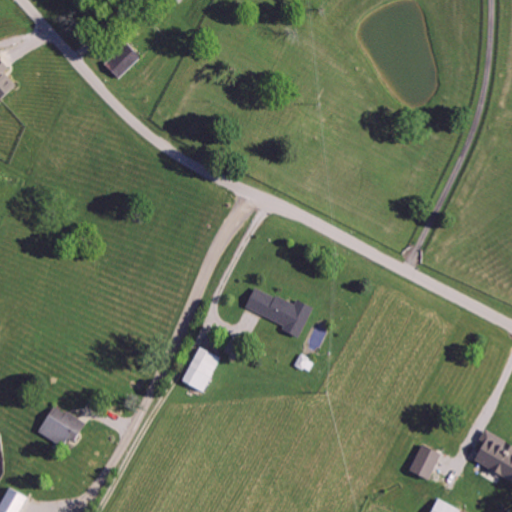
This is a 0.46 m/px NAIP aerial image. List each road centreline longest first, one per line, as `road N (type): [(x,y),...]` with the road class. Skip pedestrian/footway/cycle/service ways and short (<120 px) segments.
road 1 (residential): [(511,323),(188,162),(137,122),(23,0)]
road 2 (residential): [(254,193),(208,267),(128,448),(88,511)]
